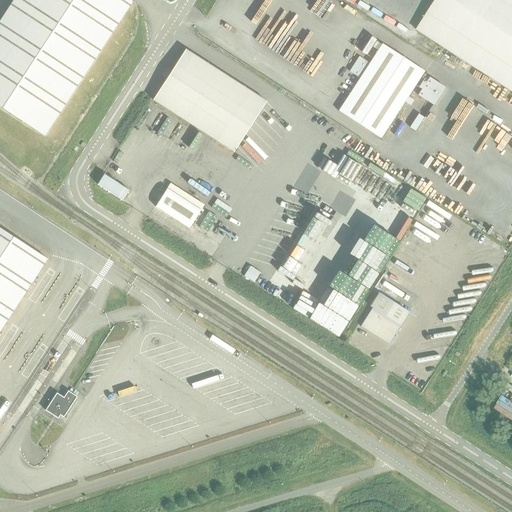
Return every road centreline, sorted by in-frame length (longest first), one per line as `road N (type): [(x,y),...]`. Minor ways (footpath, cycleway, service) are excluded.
road 1 (unclassified): [(433,428),(82,198),(82,166),(187,0)]
road 2 (unclassified): [(391,459),(133,283)]
road 3 (unclassified): [(232,511),(391,459)]
road 4 (unclassified): [(433,428),(511,304)]
